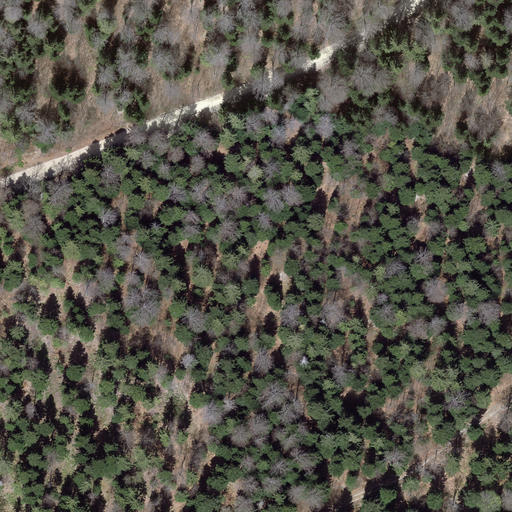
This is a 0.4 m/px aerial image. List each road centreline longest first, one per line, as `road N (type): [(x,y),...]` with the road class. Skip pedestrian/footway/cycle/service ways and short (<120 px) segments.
road 1 (track): [(429,0),(260,92),(0,185)]
road 2 (track): [(309,511),(511,389)]
